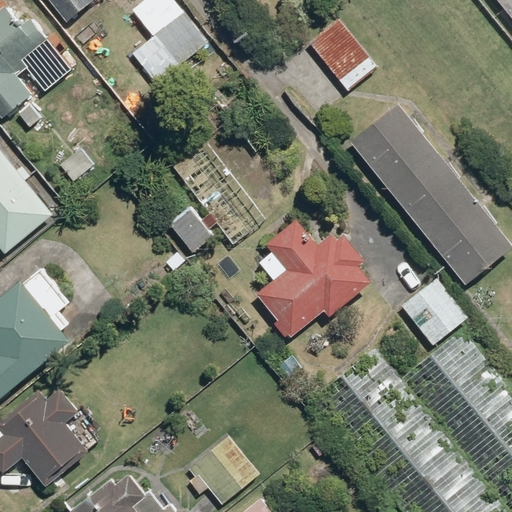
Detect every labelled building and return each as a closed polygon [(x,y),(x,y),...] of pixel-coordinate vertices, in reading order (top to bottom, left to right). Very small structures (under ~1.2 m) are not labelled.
[(55,0),(70,19),(93,0),(55,0)] [(511,0),(503,0),(511,10),(511,0)] [(26,20),(10,1),(0,9),(0,107),(6,116),(37,90),(23,71),(41,56),(35,50),(54,35),(35,13),(26,20)] [(185,7),(155,32),(181,65),(212,40),(185,7)] [(382,64),(342,16),(312,40),(352,89),(382,64)] [(511,232),(403,100),(354,140),(470,281),(511,246),(511,232)] [(165,150),(237,242),(270,217),(198,124),(165,150)] [(0,139),(0,239),(9,251),(58,212),(0,139)] [(74,180),(99,160),(87,145),(62,165),(74,180)] [(278,278),(262,291),(283,316),(278,321),(290,335),(295,331),(297,333),(329,307),(334,313),(378,277),(364,260),(371,255),(349,229),(342,235),(337,229),(323,241),(301,215),(271,241),(277,248),(263,260),(278,278)] [(27,275),(0,296),(0,349),(1,351),(0,351),(0,399),(77,335),(27,275)] [(440,275),(404,303),(437,344),(472,315),(440,275)] [(379,345),(315,396),(409,511),(511,511),(511,384),(466,327),(404,376),(379,345)] [(0,419),(0,460),(8,470),(27,453),(52,483),(95,447),(71,419),(85,408),(65,384),(51,395),(43,385),(1,420),(0,419)] [(232,434),(192,466),(199,475),(193,480),(203,492),(211,486),(224,503),(263,472),(232,434)] [(116,474),(71,510),(73,511),(177,511),(183,507),(176,499),(169,504),(154,486),(150,490),(133,469),(121,480),(116,474)] [(278,511),(264,495),(244,511),(278,511)]
